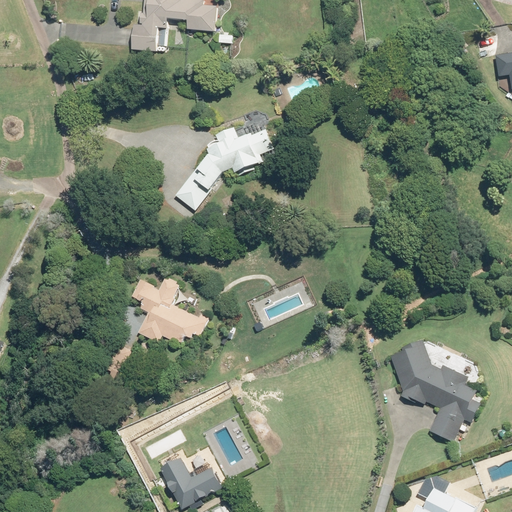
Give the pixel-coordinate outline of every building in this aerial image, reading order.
[(142,26),(137,25),(136,53),(169,54),(170,23),(190,24),(190,33),(218,35),(219,0),(151,0),(151,18),(143,18),(142,26)] [(236,37),(222,36),(221,45),(236,45),(236,37)] [(511,55),(498,58),(502,79),(511,77),(511,55)] [(213,151),(177,197),(200,214),(230,176),(239,173),(241,178),(266,169),(262,157),(277,152),(269,129),(241,138),(238,129),(219,135),(222,147),(213,151)] [(162,290),(147,282),(135,305),(151,313),(140,333),(162,345),(167,336),(184,346),(188,338),(194,341),(197,335),(203,338),(213,319),(204,314),(201,319),(174,304),(183,287),(168,279),(162,290)] [(136,350),(120,343),(104,376),(140,393),(150,373),(129,363),(136,350)] [(427,343),(392,357),(405,394),(426,407),(429,403),(442,410),(431,431),(457,445),(471,419),(477,422),(486,406),(478,401),(482,394),(467,385),(471,378),(447,365),(444,370),(435,364),(427,343)] [(185,457),(164,468),(185,510),(226,489),(216,468),(196,478),(185,457)] [(420,506),(417,511),(476,511),(478,509),(446,493),(451,484),(432,474),(421,494),(431,500),(427,509),(420,506)]
